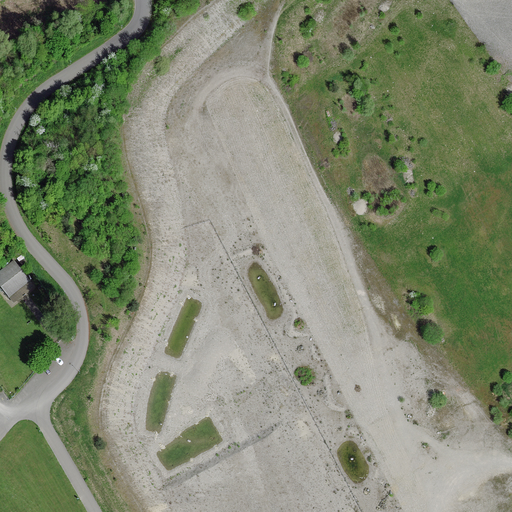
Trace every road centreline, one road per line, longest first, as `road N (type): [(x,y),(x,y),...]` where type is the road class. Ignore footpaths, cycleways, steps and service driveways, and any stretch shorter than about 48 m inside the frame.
road 1 (residential): [(30,400),(60,386),(79,347),(81,314),(14,224),(5,151),(20,114),(42,90),(130,35),(142,19),(142,0)]
road 2 (unclassified): [(94,511),(30,400)]
